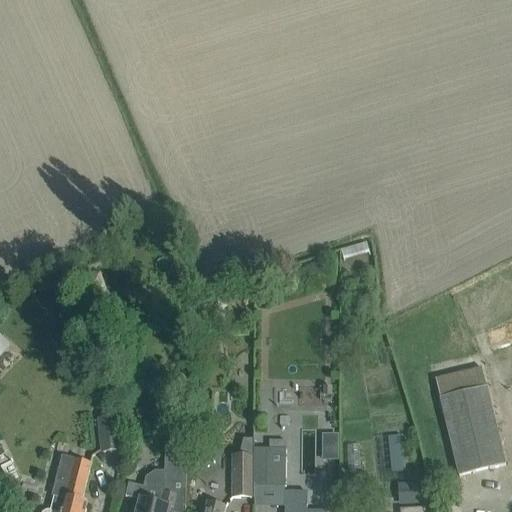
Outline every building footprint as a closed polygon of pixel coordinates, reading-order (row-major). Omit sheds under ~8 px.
[(349,265),(377,258),(374,247),(347,254),(349,265)] [(106,292),(100,273),(82,278),(88,297),(106,292)] [(64,277),(52,283),(66,313),(78,307),(64,277)] [(0,336),(0,357),(11,347),(0,336)] [(435,380),(459,478),(506,466),(482,369),(435,380)] [(121,452),(118,418),(98,419),(101,454),(121,452)] [(328,466),(347,466),(347,439),(329,439),(328,466)] [(411,439),(396,441),(399,467),(414,465),(411,439)] [(254,499),(254,456),(254,441),(244,440),(239,455),(232,455),(232,499),(254,499)] [(185,511),(189,454),(189,445),(165,444),(165,472),(157,472),(146,479),(144,488),(129,484),(125,498),(140,502),(137,511),(185,511)] [(286,488),(287,450),(267,449),(267,487),(286,488)] [(85,511),(88,503),(82,502),(92,463),(62,456),(51,497),(54,497),(50,511),(47,511),(45,511),(85,511)] [(406,492),(406,508),(425,507),(424,491),(406,492)] [(307,511),(307,492),(285,492),(284,511),(307,511)] [(225,511),(227,507),(208,502),(205,511),(225,511)]
